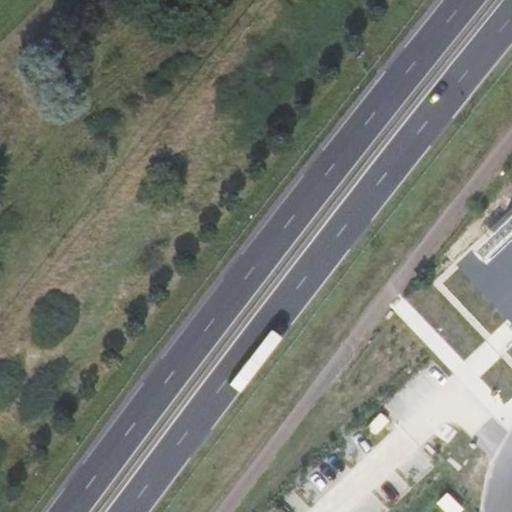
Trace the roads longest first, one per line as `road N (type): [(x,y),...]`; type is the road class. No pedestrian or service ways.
road 1 (primary): [(459,6),(70,511)]
road 2 (primary): [(128,511),(511,15)]
